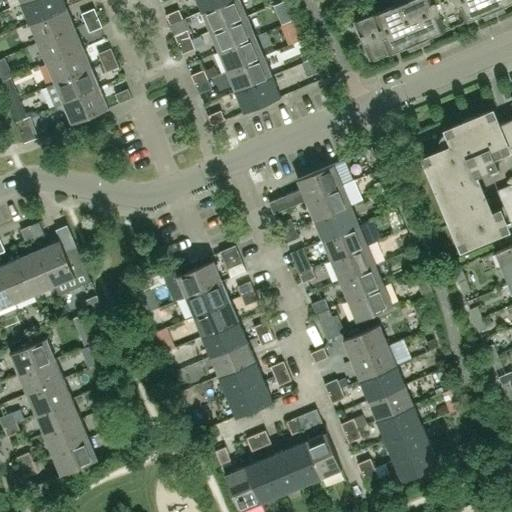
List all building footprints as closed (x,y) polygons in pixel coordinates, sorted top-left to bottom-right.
[(66,6),(63,0),(24,0),(23,1),(31,21),(66,6)] [(222,0),(198,0),(202,8),(222,0)] [(246,14),(240,0),(222,0),(202,8),(211,28),(246,14)] [(505,8),(503,4),(511,0),(395,0),(397,3),(354,21),(370,60),(408,44),(410,49),(430,40),(428,36),(483,12),(485,17),(505,8)] [(74,26),(66,6),(31,21),(39,41),(74,26)] [(98,16),(94,6),(81,12),(85,21),(98,16)] [(182,18),(179,9),(166,14),(169,23),(182,18)] [(255,34),(246,14),(211,28),(219,48),(255,34)] [(102,25),(98,16),(85,21),(89,31),(102,25)] [(185,20),(190,33),(202,29),(197,16),(185,20)] [(82,46),(74,26),(39,41),(47,61),(82,46)] [(191,38),(187,29),(174,34),(178,44),(191,38)] [(263,54),(255,34),(219,48),(228,69),(263,54)] [(195,48),(191,38),(178,44),(182,53),(195,48)] [(91,66),(82,46),(47,61),(56,81),(91,66)] [(114,56),(110,46),(98,52),(102,61),(114,56)] [(271,74),(263,54),(228,69),(236,89),(271,74)] [(0,57),(0,80),(0,81),(13,75),(5,56),(0,57)] [(118,65),(114,56),(102,61),(106,70),(118,65)] [(91,66),(56,81),(47,85),(55,105),(64,101),(99,86),(91,66)] [(207,78),(203,68),(191,74),(195,83),(207,78)] [(279,93),(271,74),(236,89),(239,97),(244,108),(243,109),(244,110),(275,97),(281,95),(280,93),(279,93)] [(212,88),(207,78),(195,83),(199,93),(212,88)] [(107,105),(104,97),(99,86),(64,101),(73,120),(71,121),(72,122),(109,106),(108,105),(107,105)] [(4,90),(9,101),(18,97),(13,87),(4,90)] [(131,97),(127,87),(115,92),(119,102),(131,97)] [(18,97),(9,101),(12,109),(13,110),(22,106),(18,97)] [(511,118),(501,123),(494,107),(444,127),(446,132),(445,133),(444,134),(443,134),(443,135),(442,136),(441,137),(441,138),(440,140),(440,141),(440,142),(439,143),(439,144),(439,145),(440,147),(440,148),(422,155),(461,250),(511,228),(501,205),(493,209),(478,173),(498,165),(495,156),(511,149),(511,148),(510,146),(511,145),(511,144),(511,118)] [(224,118),(220,109),(208,114),(212,124),(224,118)] [(29,115),(17,120),(26,141),(27,141),(38,136),(29,115)] [(346,159),(345,158),(334,162),(297,178),(297,179),(298,179),(302,187),(282,196),(286,206),(307,198),(342,183),(354,178),(353,177),(345,159),(346,159)] [(351,199),(371,191),(366,179),(346,187),(351,199)] [(351,203),(342,183),(307,198),(315,218),(351,203)] [(511,183),(498,189),(511,222),(511,183)] [(359,223),(351,203),(315,218),(323,238),(359,223)] [(295,227),(291,217),(278,223),(282,232),(295,227)] [(45,233),(39,220),(30,224),(35,237),(45,233)] [(367,243),(359,223),(323,238),(332,258),(367,243)] [(35,237),(30,224),(20,228),(26,241),(35,237)] [(299,236),(295,227),(282,232),(286,242),(299,236)] [(76,245),(65,250),(60,238),(59,238),(59,239),(40,247),(55,283),(59,293),(91,280),(76,245)] [(376,263),(367,243),(332,258),(340,278),(376,263)] [(497,266),(501,264),(509,283),(511,281),(511,244),(496,252),(496,253),(492,255),(497,266)] [(55,283),(40,247),(20,256),(35,291),(55,283)] [(241,259),(237,249),(224,255),(228,264),(241,259)] [(35,291),(20,256),(0,264),(0,265),(15,300),(35,291)] [(311,266),(308,257),(294,263),(298,272),(311,266)] [(221,280),(213,261),(214,260),(213,259),(177,274),(177,275),(178,275),(186,295),(221,280)] [(384,282),(376,263),(340,278),(349,297),(384,282)] [(0,306),(15,300),(0,265),(0,306)] [(464,293),(471,290),(460,265),(453,268),(464,293)] [(315,276),(311,266),(298,272),(302,281),(315,276)] [(230,300),(221,280),(186,295),(195,315),(230,300)] [(254,290),(250,280),(237,285),(241,295),(254,290)] [(392,302),(384,282),(349,297),(357,316),(355,317),(356,318),(365,315),(367,320),(403,306),(400,300),(394,303),(393,301),(392,302)] [(140,290),(137,291),(145,311),(148,309),(159,305),(151,285),(140,290)] [(258,299),(254,290),(241,295),(245,305),(258,299)] [(96,295),(83,300),(87,310),(100,305),(96,295)] [(328,306),(324,297),(311,302),(315,311),(328,306)] [(238,320),(230,300),(195,315),(203,335),(238,320)] [(482,316),(477,305),(470,309),(475,320),(482,316)] [(332,315),(328,306),(315,311),(319,321),(332,315)] [(487,328),(482,316),(475,320),(479,331),(487,328)] [(247,340),(238,320),(203,335),(212,355),(247,340)] [(271,329),(267,320),(254,325),(258,335),(271,329)] [(387,343),(379,323),(380,323),(379,322),(343,337),(343,338),(344,338),(353,357),(387,343)] [(275,339),(271,329),(258,335),(262,344),(275,339)] [(168,332),(153,337),(159,357),(174,352),(168,332)] [(55,357),(46,338),(47,337),(47,336),(10,352),(10,353),(11,353),(20,372),(55,357)] [(255,360),(247,340),(212,355),(220,375),(255,360)] [(396,363),(387,343),(353,357),(361,377),(396,363)] [(498,354),(493,343),(486,346),(490,357),(498,354)] [(328,356),(324,345),(310,351),(315,361),(328,356)] [(502,365),(498,354),(490,357),(495,368),(502,365)] [(63,377),(55,357),(20,372),(28,392),(63,377)] [(263,380),(255,360),(220,375),(228,395),(263,380)] [(288,369),(284,360),(271,365),(275,375),(288,369)] [(404,383),(396,363),(361,377),(369,398),(404,383)] [(292,379),(288,369),(275,375),(279,384),(292,379)] [(71,397),(63,377),(28,392),(36,412),(71,397)] [(341,387),(337,377),(324,383),(328,392),(341,387)] [(272,399),(263,380),(228,395),(237,414),(236,414),(236,415),(273,400),(273,399),(272,399)] [(511,392),(511,388),(509,381),(501,384),(506,395),(511,392)] [(413,403),(404,383),(369,398),(378,418),(413,403)] [(345,397),(341,387),(328,392),(332,402),(345,397)] [(80,417),(71,397),(36,412),(45,432),(80,417)] [(421,423),(413,403),(378,418),(386,438),(421,423)] [(16,421),(12,411),(0,416),(0,419),(3,426),(16,421)] [(311,425),(306,412),(296,416),(302,428),(311,425)] [(302,428),(296,416),(287,420),(292,432),(302,428)] [(88,437),(80,417),(45,432),(53,452),(88,437)] [(357,426),(353,417),(340,423),(344,432),(357,426)] [(20,430),(16,421),(3,426),(7,435),(20,430)] [(430,443),(421,423),(386,438),(395,458),(430,443)] [(361,435),(357,426),(344,432),(348,441),(361,435)] [(271,441),(266,429),(256,433),(262,445),(271,441)] [(342,467),(326,431),(325,431),(325,432),(306,440),(321,475),(340,467),(341,468),(342,467)] [(262,445),(256,433),(247,437),(252,449),(262,445)] [(97,457),(88,437),(53,452),(62,472),(60,472),(61,473),(98,458),(97,457)] [(472,439),(459,444),(463,453),(476,448),(472,439)] [(321,475),(306,440),(286,449),(301,484),(321,475)] [(437,462),(430,443),(395,458),(403,477),(401,477),(402,479),(439,464),(438,462),(437,462)] [(230,459),(225,446),(215,450),(221,463),(230,459)] [(301,484),(286,449),(266,457),(281,492),(301,484)] [(33,461),(29,451),(16,457),(20,466),(33,461)] [(281,492),(266,457),(246,466),(261,501),(281,492)] [(374,467),(370,457),(357,463),(361,472),(374,467)] [(37,470),(33,461),(20,466),(24,475),(37,470)] [(261,501),(246,466),(227,474),(226,473),(225,473),(241,510),(242,510),(242,509),(261,501)] [(378,476),(374,467),(361,472),(365,482),(378,476)] [(55,491),(49,478),(29,487),(31,492),(34,500),(55,491)]
